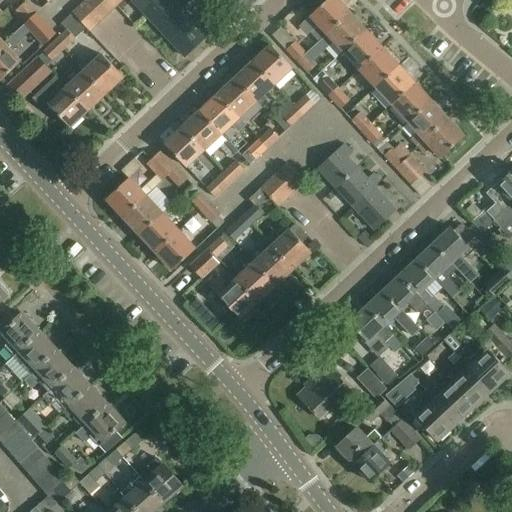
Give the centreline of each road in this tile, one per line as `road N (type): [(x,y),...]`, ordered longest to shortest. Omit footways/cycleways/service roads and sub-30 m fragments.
road 1 (residential): [(237,388),(511,128)]
road 2 (residential): [(63,202),(282,0)]
road 3 (residential): [(237,388),(63,202)]
road 4 (residential): [(394,511),(466,440),(511,428)]
